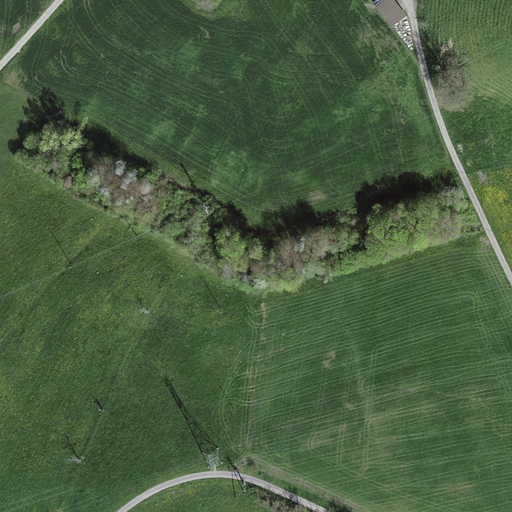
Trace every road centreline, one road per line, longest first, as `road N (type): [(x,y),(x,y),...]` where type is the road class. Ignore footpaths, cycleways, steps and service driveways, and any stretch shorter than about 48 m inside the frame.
road 1 (unclassified): [(410,0),(441,115),(511,272)]
road 2 (unclassified): [(121,511),(168,484),(219,473),(265,483),(325,511)]
